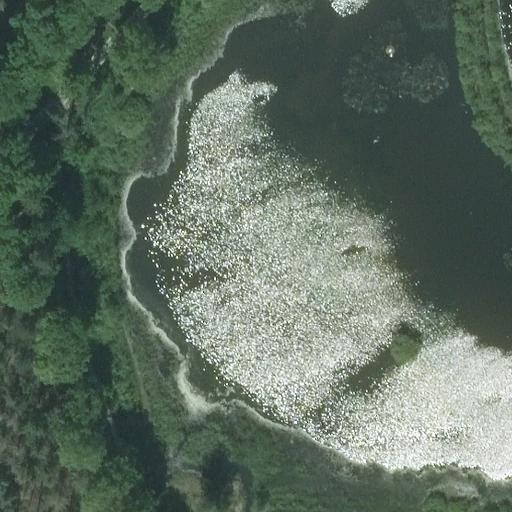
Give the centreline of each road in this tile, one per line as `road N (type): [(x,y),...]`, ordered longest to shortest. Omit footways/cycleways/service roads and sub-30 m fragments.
road 1 (track): [(51,105),(82,287),(153,511)]
road 2 (tertiary): [(0,97),(90,0)]
